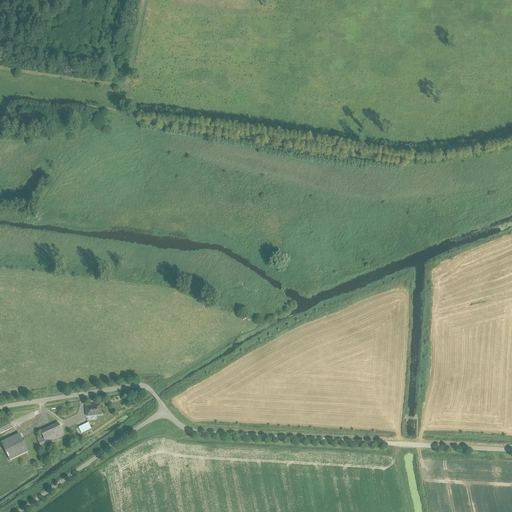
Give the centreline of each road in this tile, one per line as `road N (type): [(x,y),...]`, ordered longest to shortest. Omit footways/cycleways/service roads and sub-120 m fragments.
road 1 (track): [(511,142),(405,158),(136,116),(124,112),(123,102)]
road 2 (unclassified): [(511,450),(204,433),(181,426),(165,409)]
road 3 (unclassified): [(19,511),(165,409)]
road 4 (unclassified): [(165,409),(146,386),(135,385),(0,406)]
